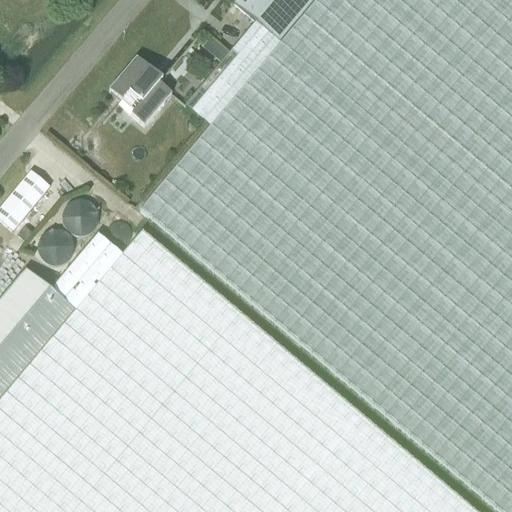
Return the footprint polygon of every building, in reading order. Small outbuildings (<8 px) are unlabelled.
[(511,511),(511,0),(321,0),(280,49),(254,27),(184,110),(209,130),(140,213),(494,511),(511,511)] [(321,0),(241,0),(233,10),(254,27),(280,49),(321,0)] [(141,107),(157,87),(161,82),(136,61),(108,94),(121,105),(129,96),(141,106),(141,107)] [(171,97),(157,87),(141,107),(141,106),(130,118),(144,129),(171,97)] [(122,259),(0,403),(0,511),(469,511),(141,235),(122,259)] [(0,403),(122,259),(97,238),(50,294),(25,273),(12,289),(0,302),(0,403)]
